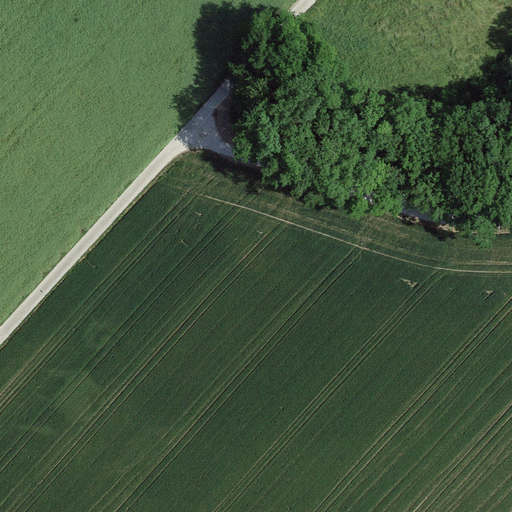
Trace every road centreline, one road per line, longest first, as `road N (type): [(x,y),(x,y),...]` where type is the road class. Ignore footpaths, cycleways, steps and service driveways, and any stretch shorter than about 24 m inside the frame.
road 1 (track): [(307,0),(0,335)]
road 2 (track): [(194,123),(223,146),(428,213),(511,217)]
